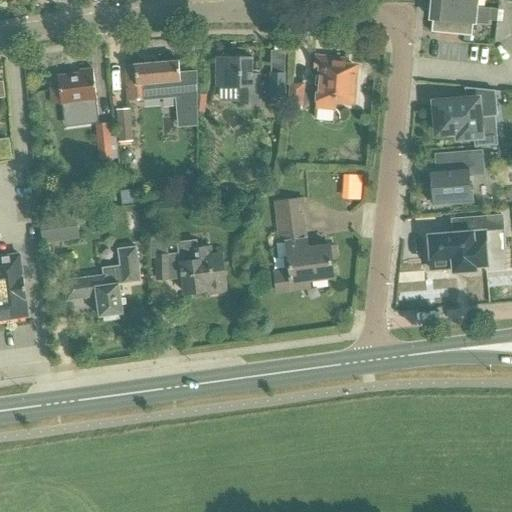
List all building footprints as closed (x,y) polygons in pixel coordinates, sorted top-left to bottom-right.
[(472,37),(475,7),(433,3),(431,20),(432,20),(431,32),(472,37)] [(498,10),(490,9),(489,21),(497,22),(498,10)] [(319,39),(307,40),(308,56),(321,56),(319,39)] [(252,74),(252,57),(216,57),(216,88),(237,88),(237,105),(260,105),(260,74),(252,74)] [(354,103),(358,67),(344,66),(345,60),(316,57),(315,69),(321,69),(317,108),(334,110),(334,101),(354,103)] [(135,65),(125,66),(127,86),(127,100),(142,99),(142,101),(197,96),(197,71),(180,73),(179,61),(178,61),(136,65),(136,64),(135,64),(135,65)] [(77,102),(97,99),(93,69),(80,71),(80,73),(57,76),(59,88),(51,89),(53,105),(56,105),(58,120),(79,118),(77,102)] [(285,106),(286,73),(270,73),(269,106),(285,106)] [(301,110),(304,85),(290,84),(288,108),(301,110)] [(496,90),(468,88),(469,100),(437,103),(440,134),(460,132),(461,138),(483,136),(481,117),(498,115),(496,90)] [(118,143),(132,142),(130,109),(116,110),(118,143)] [(507,122),(490,122),(490,145),(507,146),(507,122)] [(110,138),(109,124),(97,125),(99,160),(109,159),(110,174),(117,174),(115,159),(117,159),(115,137),(110,138)] [(481,153),(437,156),(439,177),(431,178),(434,204),(470,201),(468,169),(482,167),(481,153)] [(264,180),(265,192),(277,192),(276,180),(264,180)] [(135,189),(120,191),(122,205),(137,203),(135,189)] [(467,213),(468,229),(427,233),(430,267),(450,266),(451,273),(477,271),(477,267),(488,266),(485,227),(501,226),(499,210),(467,213)] [(60,241),(85,238),(81,212),(57,215),(60,241)] [(307,249),(303,215),(277,219),(279,236),(285,235),(290,274),(275,277),(276,294),(300,290),(299,289),(309,287),(309,280),(333,277),(332,261),(339,260),(337,246),(307,249)] [(168,257),(167,238),(151,239),(151,257),(156,257),(157,279),(169,278),(182,277),(184,293),(209,290),(209,294),(225,292),(221,255),(212,256),(211,248),(197,250),(196,241),(178,243),(179,255),(168,257)] [(103,276),(64,281),(66,301),(96,297),(99,317),(123,314),(119,285),(141,282),(136,246),(117,249),(119,265),(102,268),(103,276)] [(22,277),(19,255),(0,257),(0,319),(28,316),(25,300),(26,300),(23,277),(22,277)] [(10,350),(43,349),(43,330),(9,331),(10,350)]
